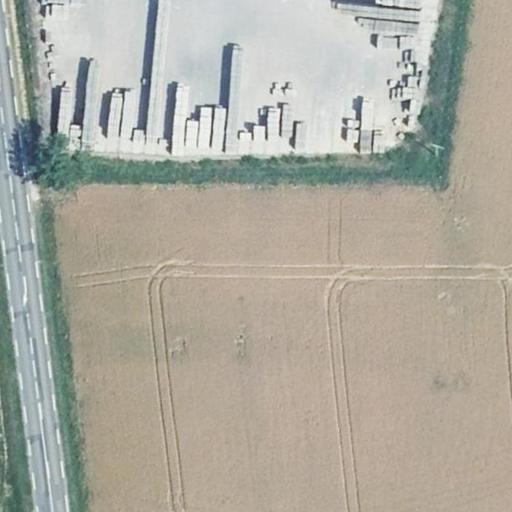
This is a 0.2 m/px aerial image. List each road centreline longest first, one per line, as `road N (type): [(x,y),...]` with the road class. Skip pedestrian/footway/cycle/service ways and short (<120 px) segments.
road 1 (unknown): [(12,192),(435,188),(453,56)]
road 2 (secondary): [(54,511),(0,90)]
